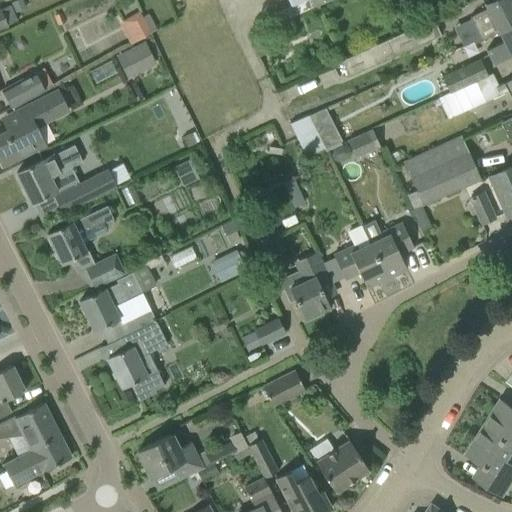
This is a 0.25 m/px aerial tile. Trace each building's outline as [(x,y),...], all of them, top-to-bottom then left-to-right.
[(20,0),(16,0),(11,3),(15,12),(24,8),(20,0)] [(486,8),(469,16),(470,18),(481,40),(498,32),(511,24),(511,7),(508,0),(492,0),(488,3),(484,4),(486,8)] [(6,25),(16,20),(10,5),(0,8),(0,29),(7,26),(6,25)] [(118,23),(129,44),(152,32),(143,15),(141,16),(138,10),(121,19),(122,21),(118,23)] [(60,13),(53,16),(57,24),(64,21),(60,13)] [(340,60),(347,77),(440,36),(433,20),(340,60)] [(502,41),(486,49),(493,64),(510,55),(511,59),(511,58),(511,24),(498,32),(502,41)] [(155,64),(144,41),(115,54),(126,78),(155,64)] [(441,78),(449,93),(487,75),(480,61),(441,78)] [(0,89),(11,109),(44,90),(33,71),(0,89)] [(511,95),(511,77),(502,83),(509,97),(511,95)] [(39,147),(32,134),(37,132),(35,127),(67,111),(57,90),(1,118),(7,130),(0,133),(0,162),(2,166),(39,147)] [(308,116),(289,124),(304,157),(323,149),(308,116)] [(511,116),(499,123),(508,140),(511,137),(511,116)] [(379,147),(370,128),(347,139),(355,158),(379,147)] [(193,133),(182,138),(187,147),(197,142),(193,133)] [(402,161),(422,205),(480,179),(460,135),(402,161)] [(332,147),(330,154),(332,159),(339,162),(348,158),(350,151),(348,146),(342,143),(332,147)] [(33,164),(16,172),(31,203),(49,194),(56,190),(49,177),(81,161),(73,145),(59,152),(33,164)] [(511,165),(488,177),(506,216),(511,213),(511,165)] [(292,179),(282,184),(293,207),(303,203),(292,179)] [(65,208),(86,198),(79,183),(58,194),(65,208)] [(469,198),(481,224),(494,218),(482,192),(469,198)] [(429,227),(420,206),(419,205),(410,209),(420,231),(429,227)] [(257,225),(279,215),(274,206),(253,216),(257,225)] [(86,251),(78,234),(94,226),(88,213),(64,225),(46,234),(54,250),(53,254),(55,258),(59,260),(61,263),(79,255),(86,251)] [(380,237),(369,243),(386,279),(406,269),(398,254),(413,247),(401,222),(378,233),(380,237)] [(386,279),(369,243),(357,248),(355,244),(332,255),(344,279),(358,273),(365,288),(386,279)] [(234,250),(221,257),(230,275),(243,268),(234,250)] [(329,308),(315,277),(325,271),(320,261),(315,250),(292,262),(301,282),(288,287),(304,320),(329,308)] [(93,262),(102,283),(125,273),(115,253),(93,262)] [(144,265),(132,271),(132,272),(141,290),(153,284),(144,265)] [(116,282),(79,301),(93,331),(118,318),(126,334),(155,320),(141,290),(132,271),(115,279),(116,282)] [(260,344),(284,332),(277,318),(253,330),(254,331),(260,344)] [(145,374),(137,358),(166,344),(155,320),(126,334),(118,337),(124,349),(106,358),(121,388),(131,383),(139,397),(163,385),(155,369),(145,374)] [(254,331),(241,337),(248,350),(260,344),(254,331)] [(0,417),(11,412),(5,400),(24,390),(11,365),(0,370),(0,417)] [(304,389),(303,388),(294,370),(262,386),(272,406),(304,389)] [(511,406),(501,400),(484,427),(511,444),(511,406)] [(59,435),(43,403),(14,417),(13,415),(0,421),(0,437),(20,434),(28,450),(30,449),(30,450),(59,435)] [(511,444),(484,427),(467,454),(487,466),(478,480),(502,495),(511,479),(511,444)] [(172,467),(178,479),(203,467),(190,441),(177,448),(170,434),(136,450),(150,477),(172,467)] [(70,457),(59,435),(30,450),(30,449),(28,450),(22,453),(1,463),(12,485),(40,471),(40,472),(70,457)] [(263,478),(277,471),(261,438),(246,446),(261,474),(263,478)] [(312,456),(311,457),(323,475),(334,492),(368,470),(348,440),(333,450),(326,439),(308,450),(312,456)] [(275,478),(292,511),(321,511),(330,508),(321,490),(316,493),(307,475),(294,482),(288,471),(275,478)] [(280,511),(275,502),(263,478),(261,474),(242,484),(250,502),(254,508),(245,511),(280,511)] [(444,511),(432,503),(425,511),(444,511)]
